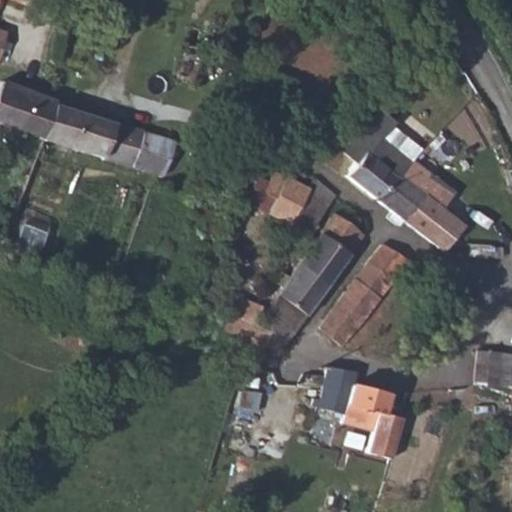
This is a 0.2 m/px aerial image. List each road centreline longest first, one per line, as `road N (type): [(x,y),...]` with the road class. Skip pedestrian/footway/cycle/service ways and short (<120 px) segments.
road 1 (track): [(191,368),(117,386),(0,477)]
road 2 (unclassified): [(428,0),(476,65),(511,147)]
